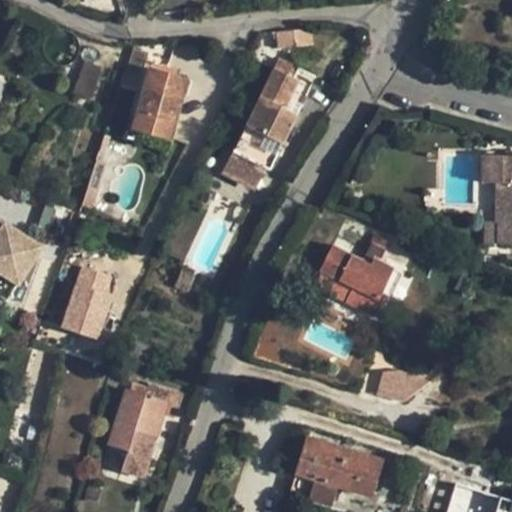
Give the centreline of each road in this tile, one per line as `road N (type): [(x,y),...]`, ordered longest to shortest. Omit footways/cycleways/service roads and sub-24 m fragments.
road 1 (residential): [(189,511),(259,291),(401,59)]
road 2 (residential): [(401,59),(437,92),(511,111)]
